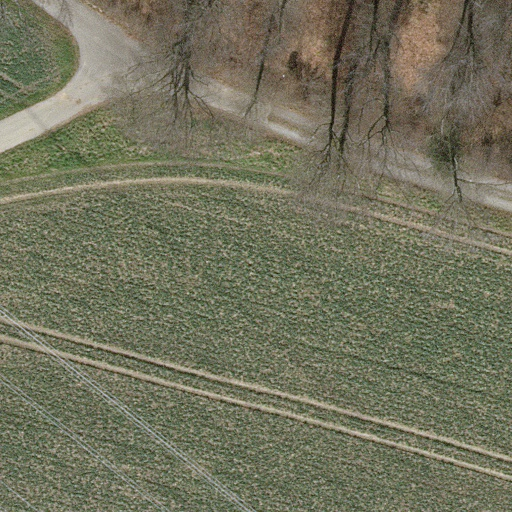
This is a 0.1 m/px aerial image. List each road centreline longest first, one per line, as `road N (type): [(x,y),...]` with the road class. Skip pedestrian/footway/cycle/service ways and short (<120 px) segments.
road 1 (track): [(53,0),(133,59),(261,114),(511,193)]
road 2 (track): [(0,139),(72,105),(133,59)]
